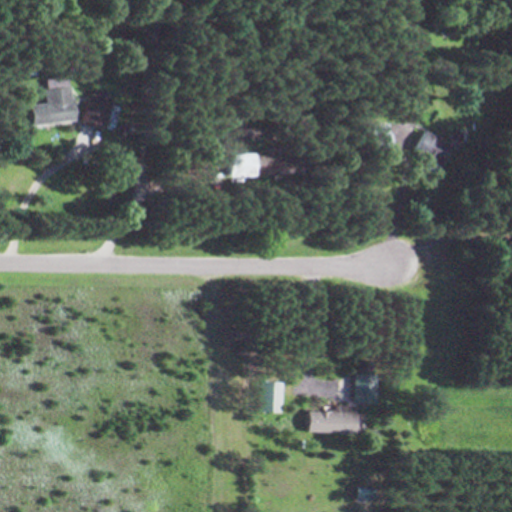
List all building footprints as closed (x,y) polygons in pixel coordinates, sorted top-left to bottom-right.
[(19,105),(22,127),(68,121),(64,86),(38,89),(40,103),(19,105)] [(385,122),(365,122),(365,149),(385,149),(385,122)] [(445,142),(417,130),(406,153),(434,165),(445,142)] [(222,175),(250,175),(250,154),(222,154),(222,175)] [(352,402),(373,402),(373,376),(352,376),(352,402)] [(353,432),(354,407),(305,406),(305,431),(353,432)]
